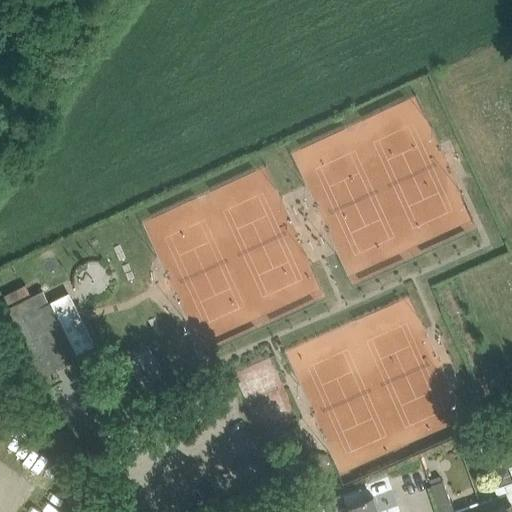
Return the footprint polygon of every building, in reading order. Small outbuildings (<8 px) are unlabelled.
[(32,296),(0,311),(0,318),(32,382),(74,361),(71,355),(75,353),(78,352),(53,302),(50,303),(43,290),(32,296)] [(484,455),(475,432),(458,439),(467,462),(484,455)] [(452,504),(443,480),(431,485),(440,508),(452,504)] [(491,498),(480,502),(483,511),(511,511),(511,481),(501,486),(495,487),(498,496),(491,498)] [(358,488),(319,502),(322,511),(378,511),(373,497),(366,499),(366,498),(362,499),(358,488)] [(483,511),(480,502),(453,511),(483,511)]
